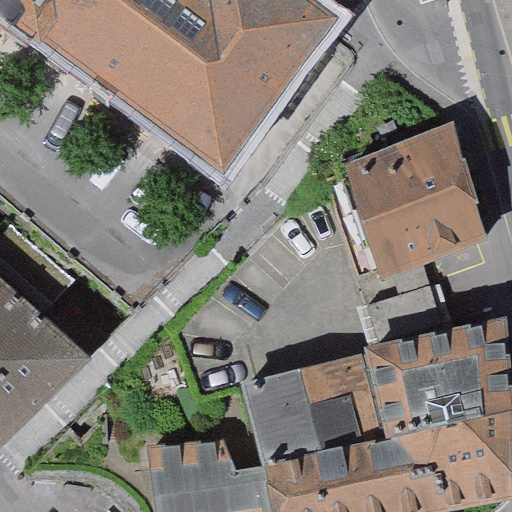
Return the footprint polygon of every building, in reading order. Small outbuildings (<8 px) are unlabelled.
[(318,19),(291,0),(10,0),(228,159),(319,35),(326,25),(318,19)] [(452,136),(357,169),(392,271),(488,238),(452,136)] [(10,222),(0,232),(0,268),(64,323),(91,291),(10,222)] [(0,443),(9,452),(89,360),(0,283),(0,443)] [(511,308),(374,346),(392,426),(511,400),(511,308)] [(392,426),(374,346),(256,379),(271,430),(277,451),(392,426)] [(375,511),(511,496),(511,400),(392,426),(277,451),(294,511),(375,511)] [(174,511),(294,511),(277,451),(271,430),(166,444),(174,511)]
